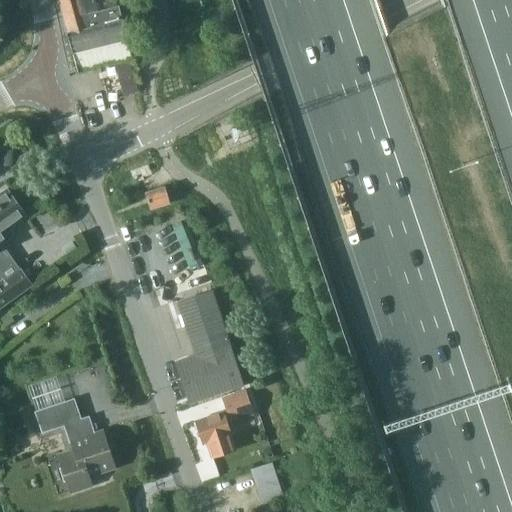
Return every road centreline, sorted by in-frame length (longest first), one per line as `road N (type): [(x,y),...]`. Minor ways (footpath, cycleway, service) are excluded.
road 1 (motorway): [(307,0),(476,511)]
road 2 (unclassified): [(80,166),(411,0)]
road 3 (tertiary): [(200,511),(80,166)]
